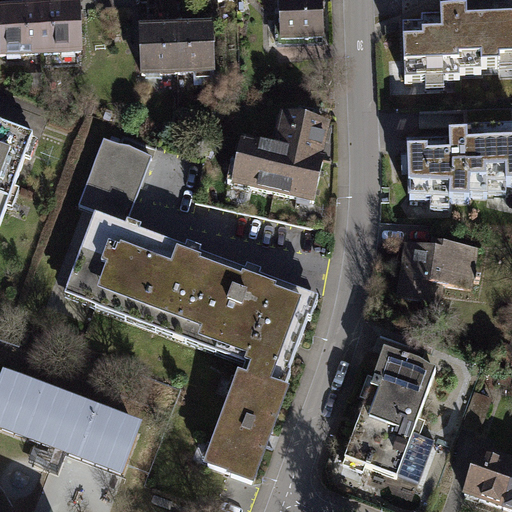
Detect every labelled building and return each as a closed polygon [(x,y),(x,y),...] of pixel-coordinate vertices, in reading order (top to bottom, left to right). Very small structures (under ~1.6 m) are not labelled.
[(280,21),(276,21),(276,45),(323,44),(322,2),(304,2),(304,0),(293,0),(293,2),(280,3),(280,21)] [(441,20),(422,21),(422,27),(404,28),(404,33),(405,52),(406,75),(406,81),(459,78),(459,74),(481,73),(481,66),(500,65),(500,71),(511,70),(511,3),(497,4),(468,5),(467,1),(441,2),(441,15),(441,20)] [(40,13),(41,56),(80,55),(79,12),(40,13)] [(41,56),(40,13),(0,14),(2,57),(41,56)] [(177,32),(179,75),(214,74),(213,31),(177,32)] [(179,75),(177,32),(141,34),(142,76),(179,75)] [(239,166),(233,164),(229,184),(316,204),(325,162),(320,161),(327,129),(284,120),(277,151),(244,144),(239,166)] [(449,142),(407,144),(410,199),(470,203),(470,197),(487,199),(488,184),(511,185),(511,128),(465,130),(464,127),(448,128),(449,142)] [(0,129),(0,231),(33,141),(0,129)] [(97,216),(128,227),(152,161),(105,143),(80,210),(97,216)] [(128,227),(97,216),(68,296),(249,362),(242,383),(282,397),(317,303),(260,282),(262,277),(249,272),(247,277),(200,260),(202,255),(188,250),(186,254),(139,237),(141,232),(128,227)] [(432,255),(408,251),(400,300),(427,304),(430,286),(473,293),(474,285),(478,286),(480,277),(474,276),(477,254),(434,247),(432,255)] [(383,358),(347,461),(398,479),(398,478),(420,485),(435,442),(414,434),(434,376),(383,358)] [(146,427),(6,375),(0,391),(0,435),(125,482),(146,427)] [(282,397),(242,383),(236,399),(233,398),(214,450),(217,451),(211,469),(233,477),(232,478),(252,486),(284,398),(282,397)] [(490,402),(474,396),(464,427),(480,432),(490,402)] [(464,497),(503,510),(511,484),(511,466),(478,455),(464,497)]
